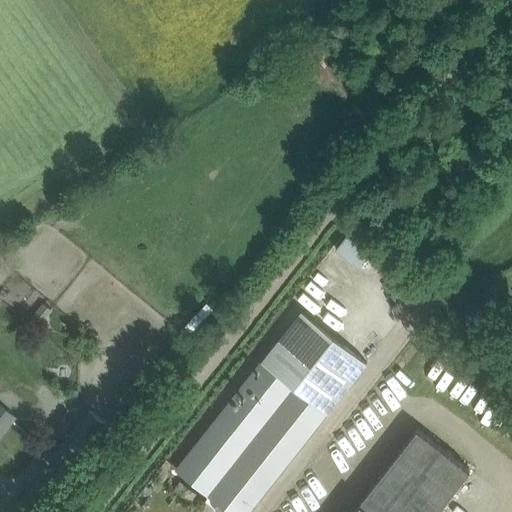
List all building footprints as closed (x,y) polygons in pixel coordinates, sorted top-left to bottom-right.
[(370,252),(348,234),(336,250),(358,267),(370,252)] [(386,253),(379,261),(416,293),(423,284),(386,253)] [(407,289),(392,308),(399,314),(414,295),(407,289)] [(176,469),(184,475),(230,511),(248,511),(315,428),(366,363),(300,311),(176,469)] [(0,432),(1,433),(14,417),(0,406),(0,432)] [(72,470),(108,424),(89,410),(53,455),(72,470)] [(437,511),(471,470),(418,428),(360,502),(360,503),(353,511),(437,511)]
